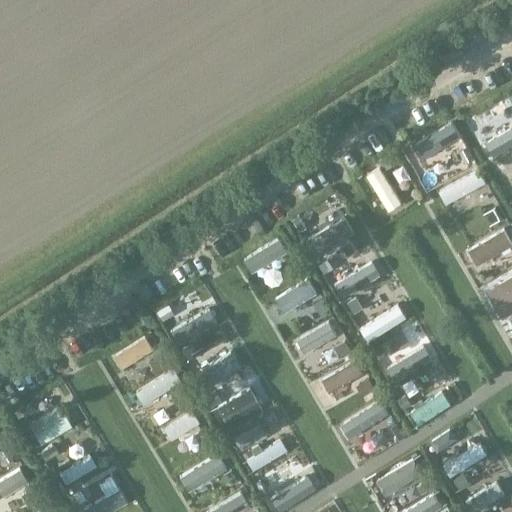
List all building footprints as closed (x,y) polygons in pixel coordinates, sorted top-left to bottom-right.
[(424,132),(432,146),(471,127),(463,112),(424,132)] [(497,151),(511,141),(511,122),(488,137),(497,151)] [(474,136),(461,141),(467,156),(480,151),(474,136)] [(392,202),(406,196),(389,159),(375,165),(392,202)] [(452,195),(494,178),(487,162),(445,180),(452,195)] [(311,212),(318,225),(353,205),(346,192),(311,212)] [(353,211),(314,227),(321,245),(361,229),(353,211)] [(511,220),(475,237),(485,258),(511,245),(511,220)] [(286,232),(258,244),(264,258),(293,246),(286,232)] [(375,255),(339,277),(348,291),(384,269),(375,255)] [(315,268),(280,290),(291,307),(325,285),(315,268)] [(511,269),(491,279),(511,327),(511,269)] [(211,290),(169,312),(183,337),(224,316),(211,290)] [(365,319),(375,335),(415,310),(405,294),(365,319)] [(310,346),(349,323),(341,309),(302,332),(310,346)] [(150,326),(119,349),(129,363),(160,339),(150,326)] [(210,353),(231,348),(227,334),(207,339),(210,353)] [(392,356),(404,373),(430,355),(419,338),(392,356)] [(240,344),(202,362),(210,378),(247,360),(240,344)] [(154,356),(162,367),(175,358),(168,347),(154,356)] [(336,385),(373,364),(364,349),(328,369),(336,385)] [(225,392),(257,375),(250,361),(217,377),(225,392)] [(432,422),(460,395),(443,378),(415,406),(432,422)] [(385,392),(355,414),(362,425),(393,404),(385,392)] [(45,438),(79,418),(66,398),(33,418),(45,438)] [(281,398),(244,415),(251,429),(288,413),(281,398)] [(172,419),(184,442),(211,428),(199,405),(172,419)] [(411,432),(400,409),(363,428),(375,451),(411,432)] [(0,454),(13,446),(0,426),(0,454)] [(259,463),(294,443),(287,430),(252,450),(259,463)] [(444,449),(453,463),(481,444),(472,431),(444,449)] [(226,444),(192,464),(202,481),(236,461),(226,444)] [(73,478),(104,459),(96,446),(65,465),(73,478)] [(418,446),(383,468),(393,483),(428,461),(418,446)] [(285,452),(262,465),(269,477),(292,465),(285,452)] [(0,500),(37,476),(24,458),(0,473),(0,500)] [(481,506),(511,484),(501,470),(470,492),(481,506)] [(282,506),(320,485),(313,473),(275,494),(282,506)] [(218,501),(224,511),(228,511),(254,496),(246,483),(218,501)] [(445,511),(439,501),(448,496),(440,484),(412,500),(419,511),(445,511)] [(121,485),(105,495),(99,486),(85,495),(95,511),(101,511),(128,496),(121,485)] [(511,511),(511,499),(500,505),(502,511),(511,511)] [(52,511),(49,503),(26,511),(52,511)]
